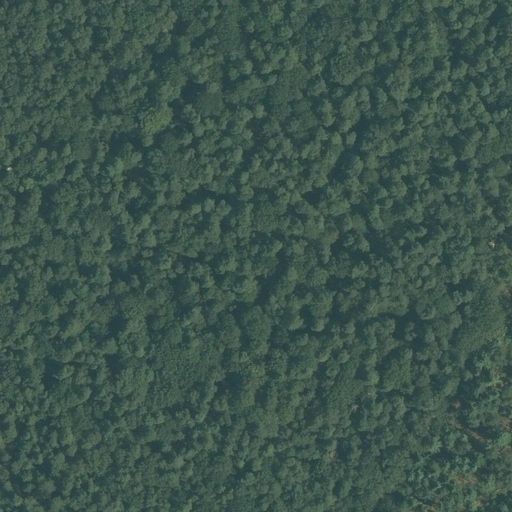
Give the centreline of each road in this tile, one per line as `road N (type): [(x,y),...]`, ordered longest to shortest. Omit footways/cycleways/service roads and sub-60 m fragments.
road 1 (track): [(511,95),(450,385),(421,446),(362,511)]
road 2 (track): [(0,176),(195,0)]
